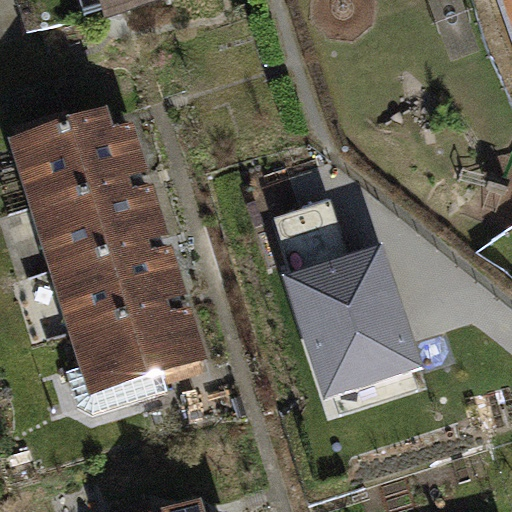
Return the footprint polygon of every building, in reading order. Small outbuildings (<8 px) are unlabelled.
[(511,0),(500,0),(511,33),(511,0)] [(19,145),(70,129),(66,115),(15,131),(19,145)] [(18,145),(37,207),(120,182),(141,175),(127,129),(105,136),(100,119),(70,129),(19,145),(18,145)] [(37,207),(56,269),(139,244),(161,237),(146,191),(125,198),(120,182),(37,207)] [(63,324),(76,331),(158,306),(180,299),(166,254),(144,261),(139,244),(56,269),(69,312),(63,324)] [(412,368),(376,261),(295,288),(331,395),(412,368)] [(77,412),(92,418),(167,394),(161,373),(199,362),(185,315),(163,322),(158,306),(76,331),(87,367),(66,374),(77,412)]
